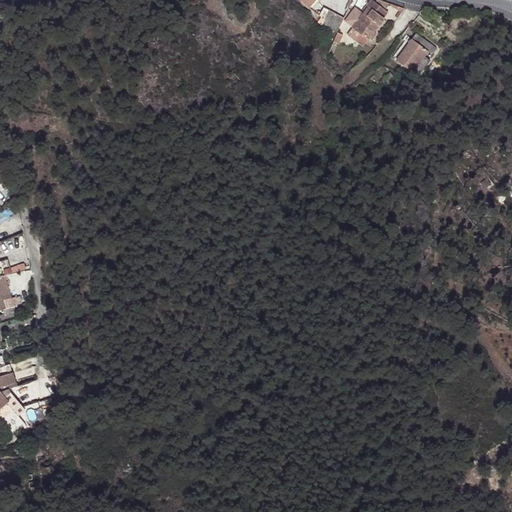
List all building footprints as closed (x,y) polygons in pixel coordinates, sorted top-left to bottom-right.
[(299,0),(309,10),(317,0),(299,0)] [(383,8),(372,0),(367,6),(369,8),(364,15),(363,15),(365,17),(361,22),(359,21),(353,28),(369,40),(385,19),(379,15),(383,8)] [(323,26),(338,33),(345,18),(324,8),(319,16),(325,20),(323,26)] [(361,22),(365,17),(363,15),(364,15),(355,9),(346,22),(353,28),(359,21),(361,22)] [(418,34),(413,40),(420,45),(425,39),(418,34)] [(420,45),(413,40),(397,61),(419,77),(431,60),(425,56),(428,53),(432,56),(438,49),(425,39),(420,45)] [(391,74),(381,83),(385,88),(395,78),(391,74)] [(376,76),(369,80),(374,86),(380,82),(376,76)] [(24,233),(0,242),(0,245),(4,254),(26,245),(24,233)] [(8,260),(0,261),(0,276),(12,272),(8,260)] [(4,301),(0,287),(0,310),(18,306),(16,298),(4,301)] [(0,393),(0,410),(9,404),(0,393)] [(52,467),(42,469),(45,485),(54,484),(52,467)]
